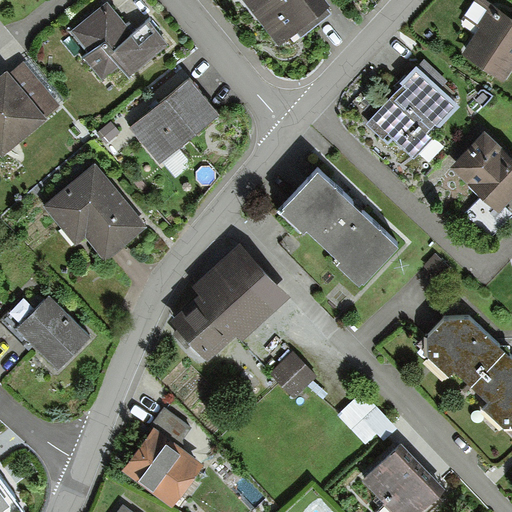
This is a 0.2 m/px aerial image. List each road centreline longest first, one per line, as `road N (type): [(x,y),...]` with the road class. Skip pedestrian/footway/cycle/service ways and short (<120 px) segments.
road 1 (residential): [(505,511),(221,208)]
road 2 (residential): [(84,463),(156,297),(221,208)]
road 3 (residential): [(307,103),(474,265),(491,265),(511,243)]
road 4 (residential): [(287,127),(181,0)]
road 5 (residential): [(307,103),(406,0)]
